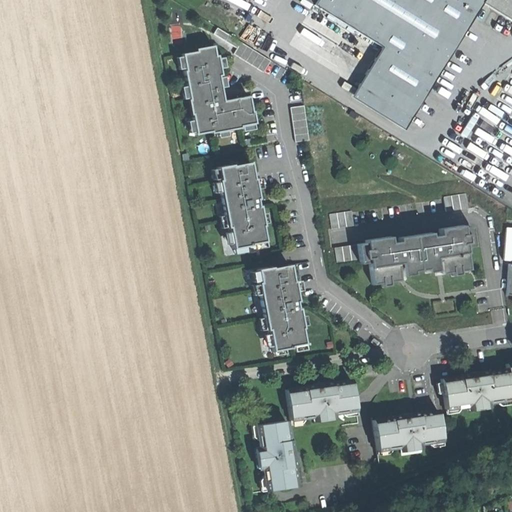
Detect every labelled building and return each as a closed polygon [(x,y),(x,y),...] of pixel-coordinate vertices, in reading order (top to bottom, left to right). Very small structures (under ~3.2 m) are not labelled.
[(511,0),(321,0),(317,8),(385,50),(360,90),(414,122),(485,6),(511,21),(511,0)] [(263,72),(270,61),(217,28),(213,34),(236,48),(233,54),(263,72)] [(214,56),(212,45),(194,49),(195,51),(181,54),(181,56),(183,68),(184,71),(182,71),(185,86),(188,98),(188,99),(191,115),(192,120),(194,132),(194,133),(194,135),(210,132),(210,133),(216,132),(226,130),(240,128),(240,126),(252,124),(254,123),(252,111),(251,111),(248,96),(222,101),(222,98),(219,98),(218,91),(221,91),(220,88),(218,78),(218,76),(220,75),(219,68),(217,58),(216,55),(214,56)] [(407,133),(414,122),(360,90),(354,100),(407,133)] [(303,106),(289,108),(295,142),(308,140),(303,106)] [(252,179),(249,162),(248,162),(231,166),(231,165),(216,167),(217,169),(218,178),(219,180),(217,180),(217,182),(219,192),(224,215),(226,227),(226,228),(228,228),(232,249),(234,248),(246,246),(250,245),(250,244),(264,241),(261,226),(262,226),(262,224),(260,214),(259,205),(257,206),(255,198),(252,199),(251,191),(254,190),(254,192),(256,191),(255,189),(254,179),(253,178),(252,179)] [(446,212),(468,208),(465,194),(443,197),(446,212)] [(351,211),(329,214),(331,229),(353,226),(351,211)] [(365,240),(366,242),(358,243),(361,263),(369,262),(370,269),(372,285),(381,284),(382,287),(389,285),(389,282),(400,281),(399,269),(402,268),(404,278),(415,276),(415,271),(427,270),(428,273),(439,272),(438,263),(441,263),(443,274),(451,273),(451,276),(460,274),(460,272),(469,270),(466,253),(465,247),(474,246),(471,226),(462,227),(462,225),(438,229),(439,235),(430,237),(430,234),(398,239),(399,243),(389,244),(388,236),(365,240)] [(511,228),(505,228),(503,260),(508,261),(509,260),(511,260),(511,228),(511,229),(511,228)] [(292,281),(289,265),(271,268),(271,267),(256,270),(256,271),(258,281),(258,282),(256,282),(257,284),(259,294),(263,318),(265,329),(265,330),(267,330),(271,351),(273,351),(285,349),(290,348),(289,346),(303,344),(300,328),(302,328),(301,326),(299,316),(298,308),(296,308),(295,300),(292,301),(290,293),(294,292),(294,294),(295,294),(295,291),(293,281),(292,281)] [(442,381),(447,412),(458,410),(457,404),(465,403),(466,409),(496,405),(495,398),(503,397),(504,404),(511,403),(511,395),(508,371),(481,375),(482,380),(470,382),(469,377),(442,381)] [(287,391),(292,421),(301,420),(300,413),(309,412),(310,418),(339,414),(338,408),(346,406),(347,413),(358,411),(353,380),(325,385),(325,389),(314,391),(314,387),(287,391)] [(435,444),(444,443),(440,412),(413,416),(414,421),(403,422),(402,417),(374,420),(378,452),(389,451),(388,444),(395,444),(396,450),(427,446),(426,439),(434,438),(435,444)] [(293,450),(288,422),(256,427),(258,436),(264,435),(266,442),(259,443),(264,473),(269,472),(271,481),(264,482),(265,492),(299,487),(294,460),(289,460),(288,450),(293,450)]
